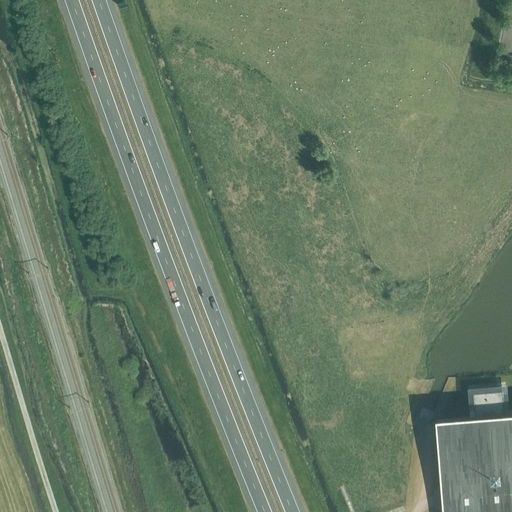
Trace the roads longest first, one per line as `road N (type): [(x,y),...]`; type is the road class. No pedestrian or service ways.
road 1 (motorway): [(294,511),(102,0)]
road 2 (motorway): [(72,0),(263,511)]
road 3 (track): [(55,511),(0,329)]
